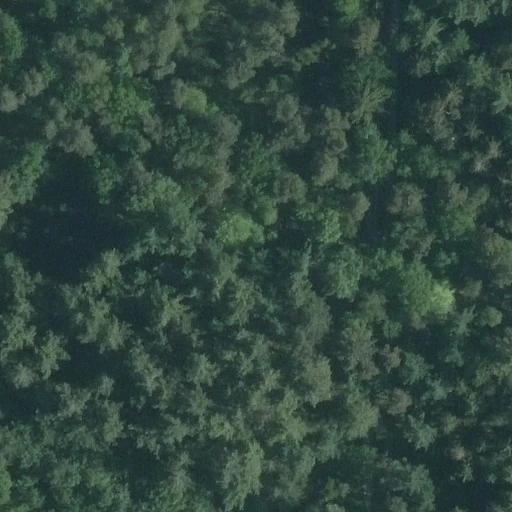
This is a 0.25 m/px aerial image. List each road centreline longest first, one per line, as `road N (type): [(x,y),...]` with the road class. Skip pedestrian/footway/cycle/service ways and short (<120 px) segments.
road 1 (track): [(0,113),(367,255)]
road 2 (track): [(374,0),(367,255)]
road 3 (track): [(367,255),(511,306)]
